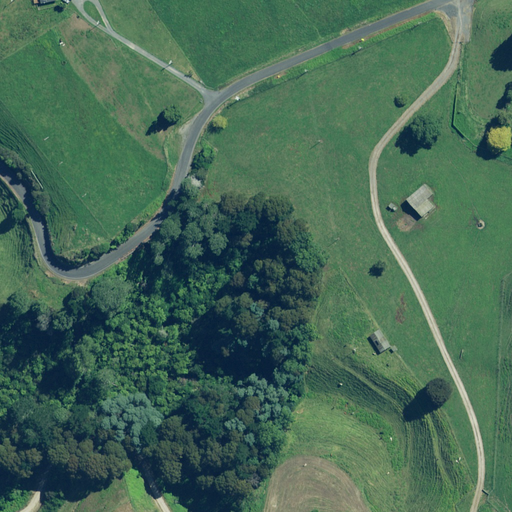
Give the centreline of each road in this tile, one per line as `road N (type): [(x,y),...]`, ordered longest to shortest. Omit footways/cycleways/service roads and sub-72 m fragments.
road 1 (unclassified): [(0,168),(28,201),(52,261),(91,268),(160,220),(195,130),(219,98),(444,0)]
road 2 (track): [(186,153),(202,152),(249,118),(302,125),(358,149),(380,228),(449,348),(473,428),(465,511)]
